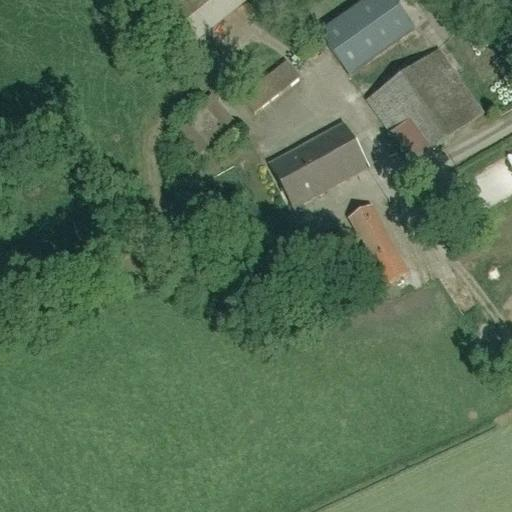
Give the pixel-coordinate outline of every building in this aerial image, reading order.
[(171,0),(154,14),(170,36),(217,0),(171,0)] [(244,0),(271,36),(292,21),(275,0),(244,0)] [(376,0),(319,35),(343,73),(406,35),(385,0),(376,0)] [(471,92),(448,58),(368,110),(389,141),(416,124),(434,153),(478,124),(461,98),(471,92)] [(243,94),(258,118),(296,93),(281,70),(243,94)] [(185,120),(209,159),(243,137),(219,99),(185,120)] [(269,168),(293,211),(368,171),(345,127),(269,168)] [(511,165),(472,183),(485,212),(511,200),(511,165)] [(383,292),(408,278),(368,208),(343,223),(383,292)] [(341,257),(330,236),(304,249),(314,270),(341,257)]
